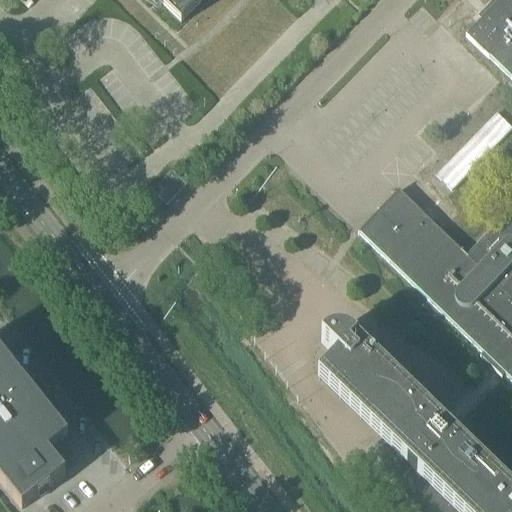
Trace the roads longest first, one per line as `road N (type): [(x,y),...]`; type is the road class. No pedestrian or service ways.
road 1 (unclassified): [(104,311),(405,0)]
road 2 (unknown): [(279,268),(393,359),(405,389),(394,417),(381,426),(335,424),(306,383),(284,307)]
road 3 (unclassified): [(51,88),(104,54),(181,141),(127,188)]
road 4 (unclassified): [(104,311),(0,176)]
road 5 (unclassified): [(196,427),(104,311)]
road 6 (unclassified): [(95,511),(196,427)]
road 7 (unclassified): [(127,188),(51,88)]
